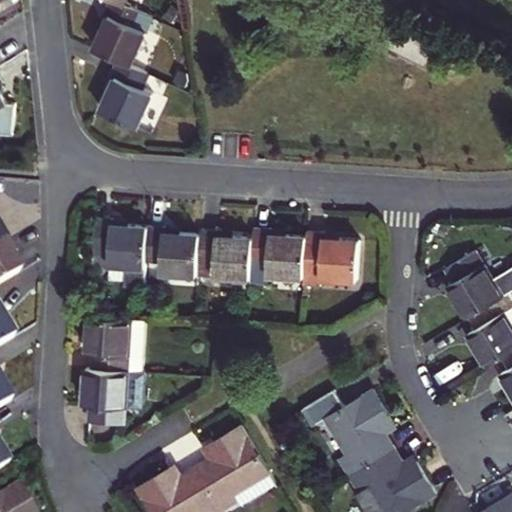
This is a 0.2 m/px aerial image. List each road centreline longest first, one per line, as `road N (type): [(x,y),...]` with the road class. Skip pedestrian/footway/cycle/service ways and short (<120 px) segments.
road 1 (residential): [(192,422),(78,488),(50,410),(60,169)]
road 2 (residential): [(409,191),(60,169)]
road 3 (residential): [(409,191),(402,354),(458,455),(481,441)]
road 4 (residential): [(60,169),(45,0)]
